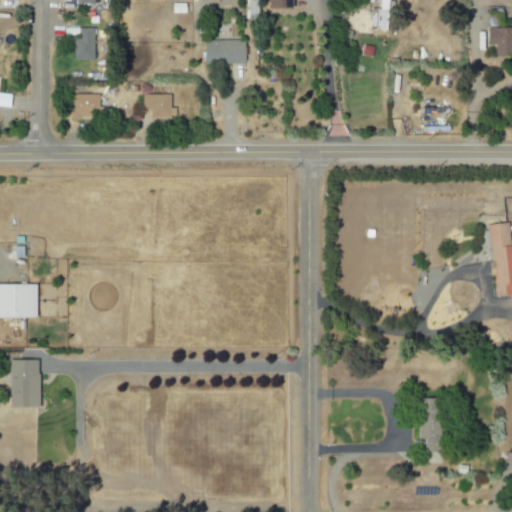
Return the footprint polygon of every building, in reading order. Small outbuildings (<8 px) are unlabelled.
[(289,8),(288,0),(264,0),(265,8),(289,8)] [(511,56),(511,36),(511,37),(511,27),(484,28),(485,45),(492,45),(493,58),(511,56)] [(72,60),(93,60),(94,28),(63,28),(63,35),(72,35),(72,60)] [(241,63),(240,39),(200,41),(201,64),(241,63)] [(95,94),(68,95),(68,119),(96,118),(95,94)] [(139,95),(140,110),(147,109),(148,119),(172,119),(172,108),(168,108),(168,94),(139,95)] [(483,225),(492,297),(507,295),(509,306),(511,305),(511,245),(509,246),(506,222),(483,225)] [(32,284),(0,284),(0,317),(32,318),(32,284)] [(34,407),(35,360),(6,360),(6,407),(34,407)] [(415,439),(422,439),(421,452),(430,452),(431,399),(415,398),(415,439)]
